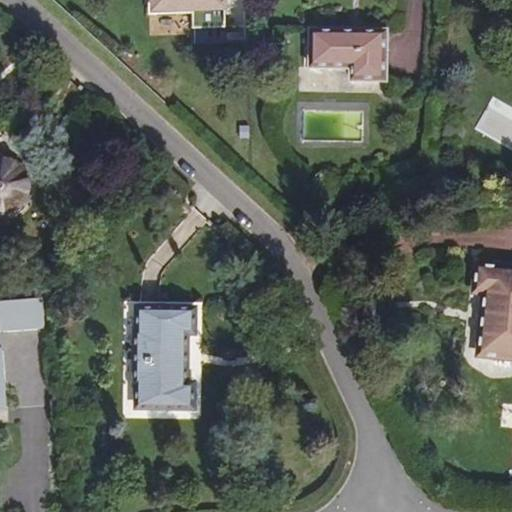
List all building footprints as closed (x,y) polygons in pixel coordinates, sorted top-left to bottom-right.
[(241,20),(241,0),(157,0),(157,19),(241,20)] [(313,36),(314,76),(349,75),(349,89),(365,89),(390,89),(389,36),(313,36)] [(1,161),(0,160),(0,213),(2,214),(12,215),(20,213),(25,210),(30,205),(35,197),(37,187),(35,178),(29,168),(21,162),(12,160),(1,161)] [(511,268),(479,266),(477,296),(494,297),(487,358),(511,360),(511,268)] [(191,296),(141,296),(141,397),(193,396),(193,367),(184,367),(183,324),(192,324),(191,296)]
